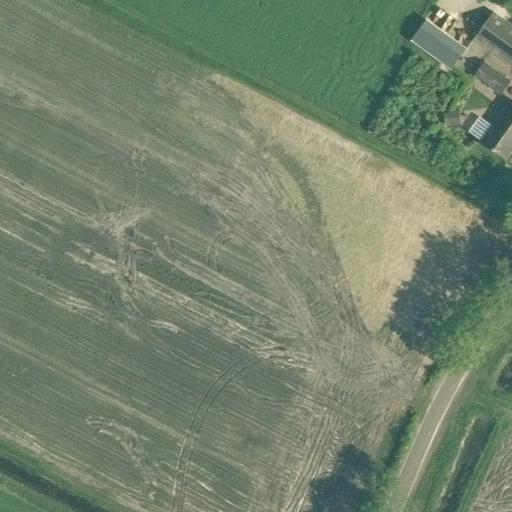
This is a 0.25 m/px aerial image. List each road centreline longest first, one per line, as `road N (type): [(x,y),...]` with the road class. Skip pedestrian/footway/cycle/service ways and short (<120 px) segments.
road 1 (track): [(95,0),(511,213)]
road 2 (unclassified): [(392,511),(458,371),(511,294)]
